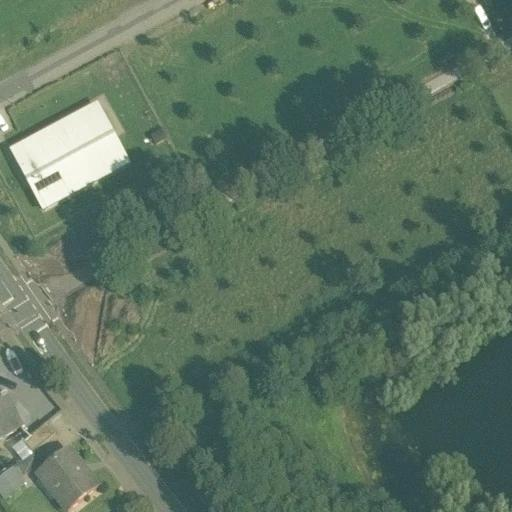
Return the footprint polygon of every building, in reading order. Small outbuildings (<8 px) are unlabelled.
[(9,152),(41,209),(127,160),(94,103),(9,152)] [(3,402),(0,396),(0,435),(2,439),(23,427),(8,399),(3,402)] [(47,425),(22,445),(31,456),(38,451),(56,437),(47,425)] [(31,456),(13,471),(21,482),(46,462),(38,451),(31,456)] [(71,511),(99,490),(69,452),(38,477),(65,511),(71,511)]
